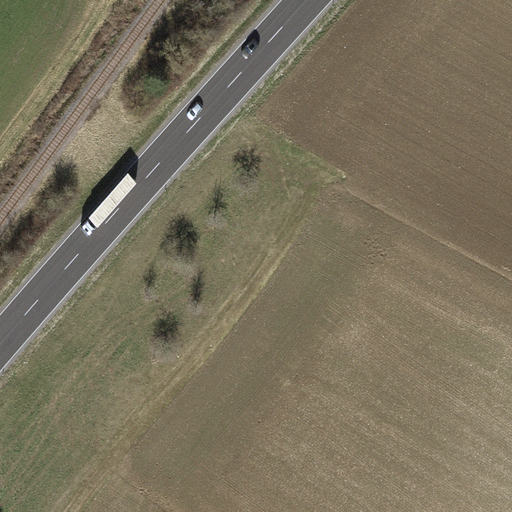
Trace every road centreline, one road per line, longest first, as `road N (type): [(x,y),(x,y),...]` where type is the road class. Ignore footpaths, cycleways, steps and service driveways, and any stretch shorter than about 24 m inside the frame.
road 1 (primary): [(307,0),(0,343)]
road 2 (track): [(72,511),(308,215)]
